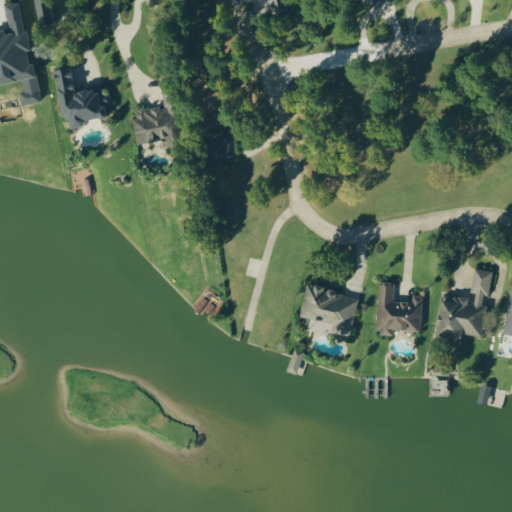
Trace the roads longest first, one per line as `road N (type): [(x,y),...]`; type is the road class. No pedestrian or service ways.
road 1 (residential): [(243,0),(262,34),(266,71),(290,106),(306,188),(322,214),(357,225),(467,205),(511,209)]
road 2 (residential): [(266,71),(511,29)]
